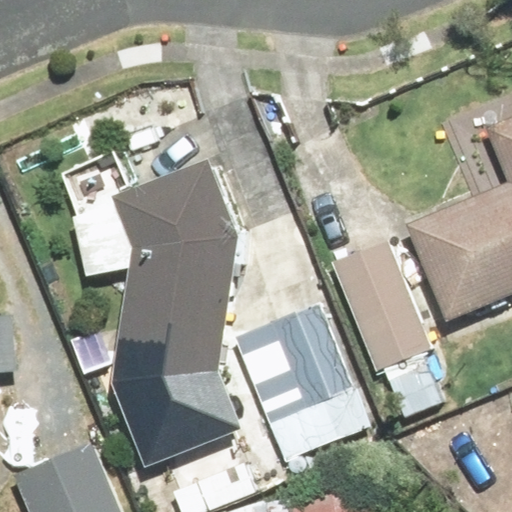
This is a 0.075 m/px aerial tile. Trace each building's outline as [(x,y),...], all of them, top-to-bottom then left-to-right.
[(511,184),(416,223),(455,320),(511,296),(511,116),(494,124),(511,169),(511,184)] [(120,198),(141,252),(120,381),(151,463),(244,428),(225,378),(244,238),(214,162),(120,198)] [(388,371),(409,424),(454,406),(389,240),(332,263),(377,376),(388,371)] [(0,374),(24,373),(20,320),(0,321),(0,374)] [(71,511),(51,463),(14,479),(27,511),(71,511)] [(404,511),(404,492),(269,498),(235,511),(404,511)]
